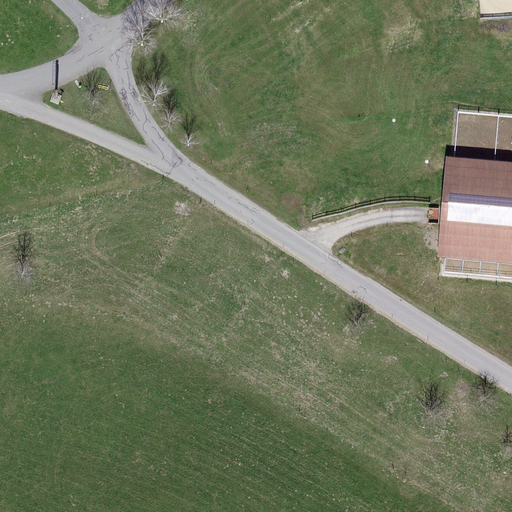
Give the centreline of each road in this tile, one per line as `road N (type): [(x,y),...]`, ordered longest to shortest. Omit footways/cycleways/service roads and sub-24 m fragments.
road 1 (unclassified): [(177,169),(511,379)]
road 2 (unclassified): [(0,95),(177,169)]
road 3 (unclassified): [(107,41),(135,105),(177,169)]
road 4 (unclassified): [(107,41),(68,69),(0,92)]
